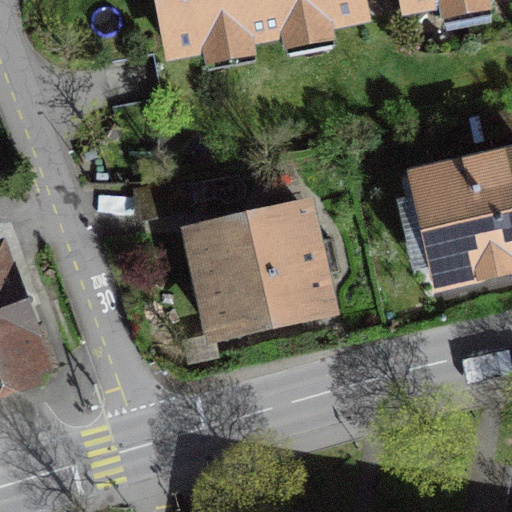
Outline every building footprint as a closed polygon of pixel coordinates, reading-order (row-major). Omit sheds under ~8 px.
[(314,0),(149,0),(156,33),(314,0)] [(511,266),(511,159),(414,180),(436,282),(511,266)] [(197,180),(203,205),(247,196),(242,171),(197,180)] [(182,183),(138,191),(143,217),(186,210),(182,183)] [(328,311),(307,211),(190,236),(211,335),(328,311)] [(0,396),(54,378),(3,240),(0,241),(0,396)]
